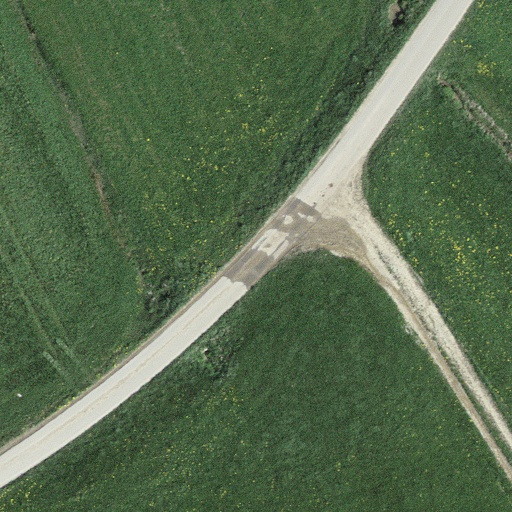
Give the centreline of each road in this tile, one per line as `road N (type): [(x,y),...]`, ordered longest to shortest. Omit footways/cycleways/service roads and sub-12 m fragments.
road 1 (residential): [(0,473),(66,435),(346,179),(467,0)]
road 2 (track): [(346,179),(395,286),(511,459)]
